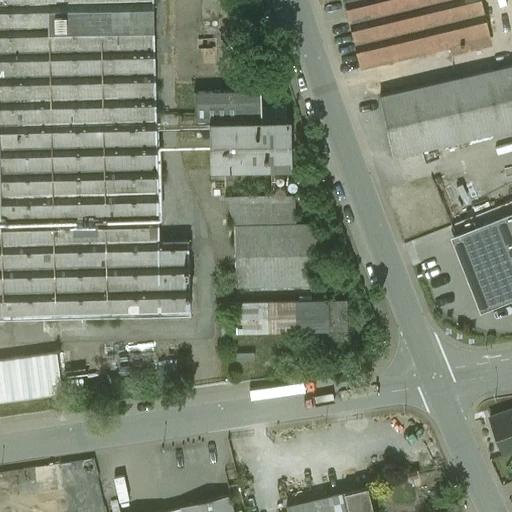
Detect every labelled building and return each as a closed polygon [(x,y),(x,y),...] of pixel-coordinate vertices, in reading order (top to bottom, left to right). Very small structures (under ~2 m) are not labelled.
[(153,0),(0,0),(0,126),(156,123),(153,0)] [(480,0),(352,0),(344,2),(360,68),(450,46),(452,55),(466,52),(463,43),(490,37),(480,0)] [(511,65),(379,96),(393,157),(511,129),(511,65)] [(261,90),(195,92),(195,122),(209,122),(262,121),(261,90)] [(262,121),(209,122),(210,171),(292,170),(291,120),(262,121)] [(0,317),(190,314),(188,240),(159,241),(156,123),(0,126),(0,317)] [(226,196),(234,226),(296,224),(295,195),(226,196)] [(511,213),(451,238),(480,313),(511,300),(511,213)] [(296,224),(234,226),(235,287),(317,285),(315,224),(296,224)] [(328,300),(236,302),(237,333),(328,331),(328,300)] [(328,300),(328,331),(348,331),(348,300),(328,300)] [(57,353),(0,360),(0,401),(62,393),(57,353)] [(511,409),(491,417),(503,453),(511,449),(511,409)] [(373,511),(368,487),(287,506),(288,511),(373,511)] [(57,511),(54,489),(0,496),(0,511),(57,511)] [(233,511),(230,495),(180,507),(180,508),(162,511),(160,511),(157,511),(233,511)]
